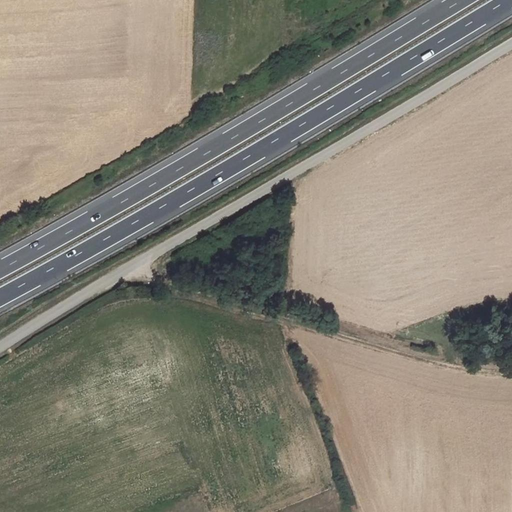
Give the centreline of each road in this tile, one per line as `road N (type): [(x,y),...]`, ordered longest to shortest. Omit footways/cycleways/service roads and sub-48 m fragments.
road 1 (unclassified): [(511,47),(0,350)]
road 2 (trunk): [(0,295),(510,0)]
road 3 (trunk): [(464,0),(0,271)]
road 4 (track): [(126,274),(410,358),(511,377)]
